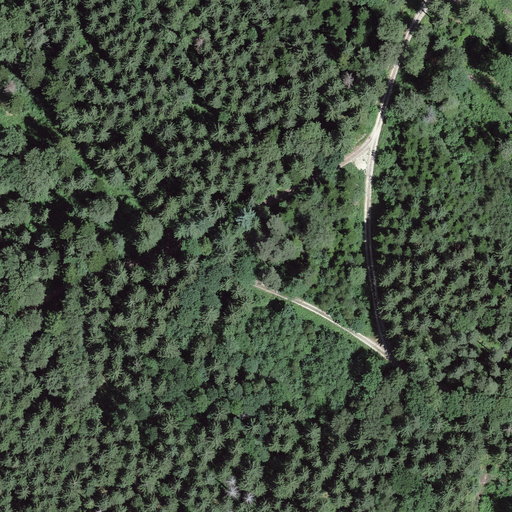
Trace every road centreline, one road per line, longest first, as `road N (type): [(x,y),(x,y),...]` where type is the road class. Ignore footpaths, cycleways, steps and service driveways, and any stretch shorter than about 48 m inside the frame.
road 1 (track): [(0,328),(70,281),(176,250),(312,308),(383,357)]
road 2 (track): [(383,357),(369,247),(371,144),(436,0)]
road 3 (track): [(371,144),(315,186),(176,250)]
road 4 (track): [(511,416),(463,410),(383,357)]
